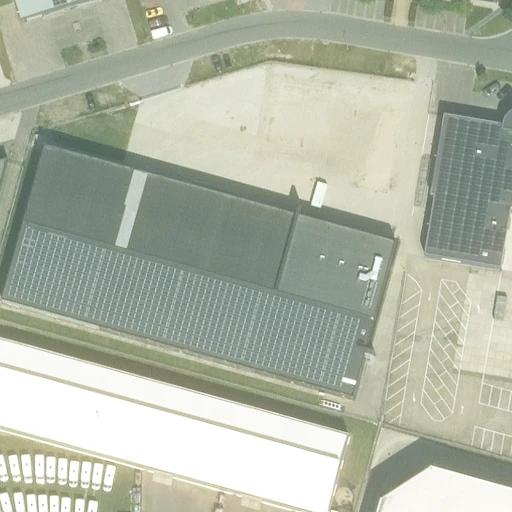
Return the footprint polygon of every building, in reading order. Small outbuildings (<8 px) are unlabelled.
[(15,0),(22,23),(97,0),(15,0)] [(511,122),(505,127),(444,117),(431,198),(435,199),(425,258),(502,271),(511,212),(511,211),(511,122)] [(398,244),(45,147),(2,305),(354,402),(398,244)] [(8,162),(0,164),(0,190),(8,163),(8,162)] [(0,431),(294,511),(328,511),(349,438),(0,342),(0,431)] [(511,511),(511,495),(434,473),(382,507),(380,511),(511,511)]
